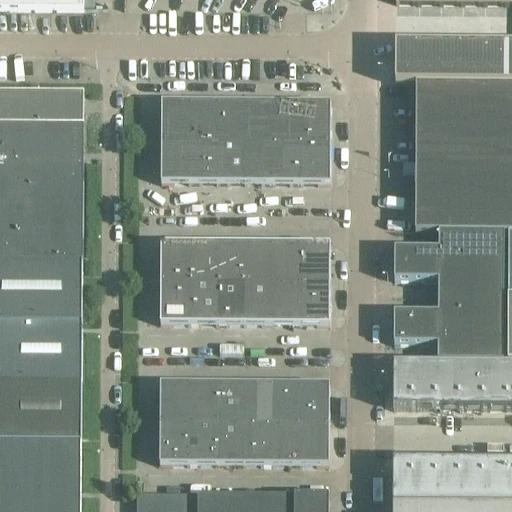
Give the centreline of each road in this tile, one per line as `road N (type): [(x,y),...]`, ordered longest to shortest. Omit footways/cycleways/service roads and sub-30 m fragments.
road 1 (unknown): [(361,476),(159,474),(152,380),(168,371),(362,372)]
road 2 (unknown): [(363,232),(165,233),(152,248),(150,316),(154,328),(174,336),(362,332)]
road 3 (unclassified): [(360,511),(365,51)]
road 4 (unclassified): [(365,51),(0,48)]
road 5 (unknown): [(150,139),(151,177),(162,193),(363,195)]
road 6 (unknown): [(361,435),(511,436)]
